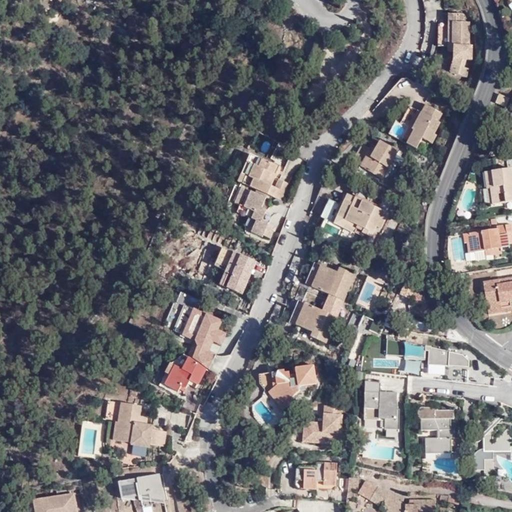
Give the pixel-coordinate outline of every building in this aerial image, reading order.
[(454,58),(450,70),(466,75),(468,66),(464,65),(466,57),(472,58),(472,45),(469,45),(470,21),(463,21),(463,12),(449,12),(449,23),(438,23),(438,44),(448,45),(448,50),(454,50),(454,58)] [(500,94),(496,103),(505,107),(509,98),(500,94)] [(407,145),(416,150),(422,139),(432,144),(436,136),(434,135),(439,123),(437,122),(442,115),(428,107),(424,115),(421,113),(409,107),(401,123),(407,127),(414,131),(407,145)] [(402,137),(400,141),(407,145),(414,131),(407,127),(404,133),(402,137)] [(380,142),(372,155),(361,148),(352,161),(382,179),(397,152),(380,142)] [(238,181),(280,200),(287,183),(279,179),(275,188),(270,185),(272,181),(267,179),(270,172),(273,173),(277,165),(250,153),(238,181)] [(511,184),(509,169),(491,172),(494,188),(485,189),(488,206),(511,201),(511,184)] [(494,188),(491,172),(482,174),(485,189),(494,188)] [(237,211),(256,220),(251,232),(262,237),(269,223),(263,220),(267,210),(262,207),(266,197),(242,186),(235,202),(240,204),(237,211)] [(321,218),(344,228),(362,237),(363,233),(371,237),(376,226),(381,228),(388,213),(347,195),(342,206),(329,200),(321,218)] [(498,247),(498,250),(507,249),(504,234),(510,233),(508,223),(493,226),(494,228),(469,233),(471,245),(472,252),(482,250),(498,247)] [(255,263),(222,247),(214,266),(226,271),(219,285),(241,295),(255,263)] [(499,252),(498,250),(498,247),(482,250),(483,255),(499,252)] [(327,302),(341,308),(344,301),(355,274),(340,268),(338,272),(334,271),(321,265),(312,287),(330,295),(327,302)] [(485,311),(509,307),(508,302),(511,300),(511,278),(480,283),(485,311)] [(326,343),(341,308),(327,302),(323,311),(298,301),(291,318),(298,321),(296,326),(312,333),(317,334),(315,339),(326,343)] [(182,334),(193,309),(184,305),(173,330),(182,334)] [(510,311),(509,307),(485,311),(485,315),(510,311)] [(216,331),(216,330),(220,321),(193,309),(182,334),(194,340),(197,345),(208,341),(213,329),(216,331)] [(298,321),(291,318),(289,323),(296,326),(298,321)] [(368,330),(379,334),(383,325),(371,321),(368,330)] [(208,369),(214,355),(207,351),(212,340),(220,344),(224,334),(216,330),(216,331),(213,329),(208,341),(197,345),(192,357),(208,369)] [(461,355),(386,340),(385,357),(427,360),(428,366),(468,367),(468,361),(461,355)] [(176,396),(179,390),(181,387),(185,389),(189,382),(197,386),(207,370),(187,357),(171,363),(158,386),(176,396)] [(208,369),(192,357),(192,358),(208,369)] [(259,384),(264,391),(267,394),(272,390),(278,398),(274,401),(281,412),(293,402),(290,398),(300,391),(305,390),(304,386),(315,384),(313,367),(295,369),(296,376),(296,379),(289,380),(288,377),(288,373),(284,374),(283,371),(258,375),(259,384)] [(362,418),(388,418),(388,428),(402,428),(402,409),(400,409),(400,391),(383,391),(383,393),(378,393),(378,382),(363,382),(362,418)] [(267,394),(264,391),(259,400),(273,417),(281,412),(274,401),(278,398),(272,390),(267,394)] [(151,427),(146,426),(138,425),(139,417),(140,407),(122,404),(119,424),(116,423),(113,441),(131,444),(131,446),(149,448),(149,445),(165,447),(167,432),(151,431),(151,427)] [(329,423),(325,423),(306,423),(305,432),(311,432),(310,443),(326,443),(326,437),(333,438),(333,439),(342,440),(343,407),(325,406),(325,415),(329,415),(329,423)] [(436,448),(437,452),(452,452),(451,438),(455,438),(455,429),(451,429),(451,418),(455,418),(455,409),(443,409),(443,412),(438,412),(438,409),(438,407),(421,407),(418,411),(418,418),(422,419),(422,429),(438,429),(437,437),(426,437),(426,448),(436,448)] [(484,425),(493,425),(494,418),(475,416),(475,425),(484,425)] [(138,425),(146,426),(148,418),(139,417),(138,425)] [(511,425),(493,425),(484,425),(484,449),(478,450),(475,454),(475,470),(485,470),(485,476),(494,476),(494,450),(511,450),(511,425)] [(316,464),(316,468),(299,468),(295,470),(295,486),(298,490),(332,491),(335,488),(335,465),(316,464)] [(161,475),(117,483),(120,499),(167,505),(161,475)] [(358,477),(350,476),(348,487),(352,487),(357,488),(358,477)] [(359,491),(371,498),(378,487),(366,480),(359,491)] [(378,487),(371,498),(370,500),(381,507),(388,495),(390,493),(379,486),(378,487)] [(57,492),(58,497),(74,495),(73,489),(57,492)] [(36,511),(76,511),(74,495),(58,497),(34,501),(36,511)] [(388,495),(381,507),(390,511),(436,511),(436,499),(417,499),(417,504),(409,504),(405,505),(397,500),(388,495)]
